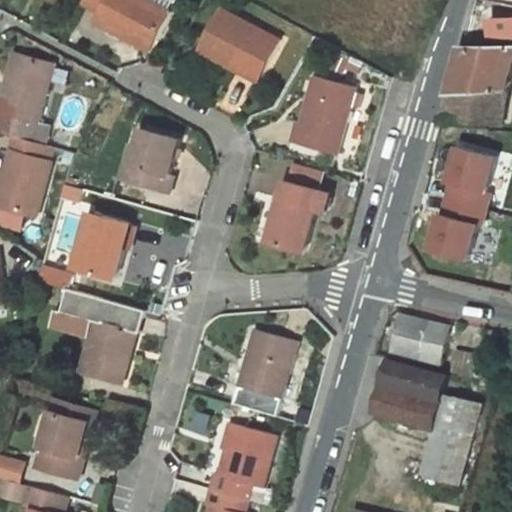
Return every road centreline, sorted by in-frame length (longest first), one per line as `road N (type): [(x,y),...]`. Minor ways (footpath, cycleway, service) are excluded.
road 1 (unclassified): [(378,283),(459,0)]
road 2 (residential): [(201,289),(231,168),(227,130),(145,80)]
road 3 (unclassified): [(314,511),(378,283)]
road 4 (residential): [(201,289),(136,511)]
road 5 (residential): [(378,283),(201,289)]
road 6 (residential): [(511,314),(378,283)]
